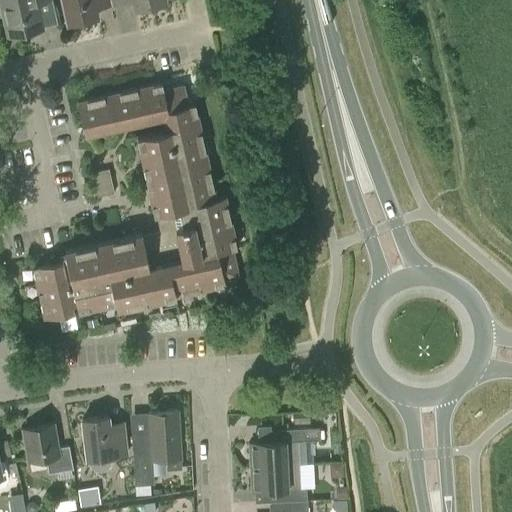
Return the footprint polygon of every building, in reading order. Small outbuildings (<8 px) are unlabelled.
[(0,0),(0,1),(8,35),(41,27),(41,26),(36,2),(46,0),(0,0)] [(61,0),(66,21),(96,15),(95,8),(112,4),(110,0),(61,0)] [(161,82),(77,101),(84,130),(160,112),(164,129),(135,135),(153,212),(157,211),(162,231),(142,236),(141,232),(64,249),(66,257),(32,265),(43,316),(72,309),(71,303),(75,302),(78,311),(115,302),(116,308),(224,283),(223,279),(237,275),(231,248),(236,246),(224,195),(215,197),(193,101),(187,103),(182,84),(162,89),(161,82)] [(86,172),(92,196),(112,192),(107,167),(86,172)] [(154,483),(152,461),(166,460),(166,469),(182,468),(181,459),(180,459),(176,409),(147,412),(130,413),(135,484),(154,483)] [(293,413),(294,423),(310,422),(309,412),(293,413)] [(112,455),(107,415),(80,419),(85,459),(112,455)] [(22,430),(28,460),(46,457),(49,473),(57,471),(58,480),(72,477),(71,469),(73,468),(69,445),(56,447),(52,424),(22,430)] [(248,443),(249,467),(300,464),(298,440),(319,439),(319,427),(270,429),(271,442),(248,443)] [(6,441),(0,441),(0,456),(9,455),(6,441)] [(301,487),(300,464),(249,467),(251,491),(254,491),(255,501),(269,502),(307,500),(306,487),(301,487)] [(80,505),(100,502),(97,486),(78,489),(80,505)] [(336,488),(337,499),(347,499),(347,488),(336,488)] [(25,511),(22,493),(6,495),(9,511),(25,511)] [(346,511),(346,499),(332,500),(333,507),(337,511),(346,511)] [(307,511),(307,500),(269,502),(269,511),(307,511)] [(55,505),(55,511),(76,508),(75,501),(55,505)] [(156,510),(155,502),(144,504),(146,511),(156,510)]
